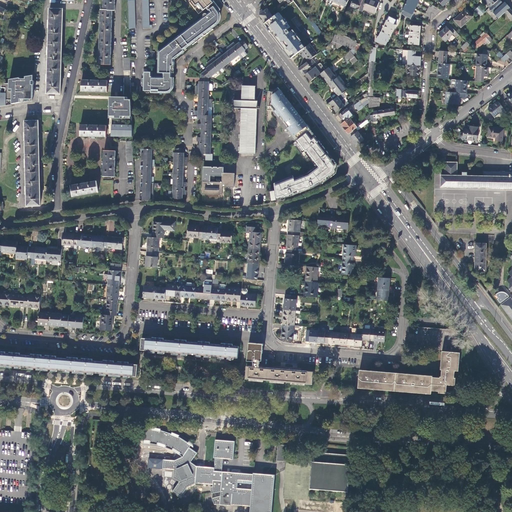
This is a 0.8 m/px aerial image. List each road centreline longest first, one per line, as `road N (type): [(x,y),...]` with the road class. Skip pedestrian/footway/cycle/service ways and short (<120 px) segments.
road 1 (secondary): [(300,399),(100,387),(73,393)]
road 2 (residential): [(189,210),(193,152),(180,65),(243,14)]
road 3 (secondary): [(75,405),(294,426)]
road 4 (secondary): [(294,426),(510,447)]
road 5 (primary): [(243,14),(366,175)]
road 6 (residential): [(404,290),(400,344),(385,356),(268,340)]
road 7 (secondary): [(466,414),(300,399)]
road 8 (unknown): [(41,106),(46,5),(87,10)]
road 9 (residential): [(127,326),(268,340)]
road 10 (residential): [(268,315),(128,303)]
road 11 (residential): [(127,326),(120,343),(108,346),(0,330)]
road 12 (primary): [(511,359),(424,252)]
road 13 (primary): [(424,252),(495,357)]
